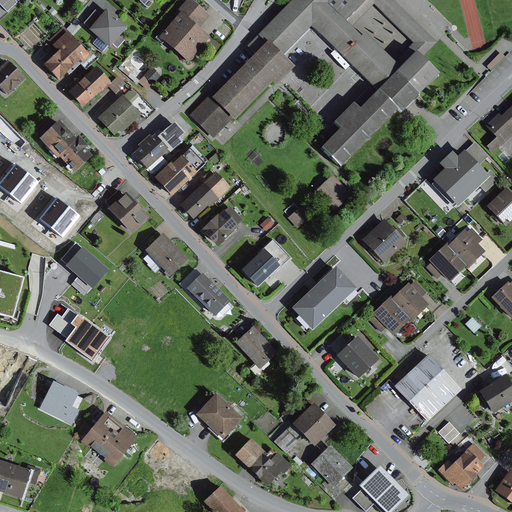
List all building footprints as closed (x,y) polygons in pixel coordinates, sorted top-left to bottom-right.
[(14,0),(0,0),(0,5),(7,13),(17,3),(14,0)] [(186,0),(177,10),(180,13),(199,29),(209,16),(190,0),(186,0)] [(254,53),(268,40),(282,55),(311,25),(378,91),(359,110),(353,104),(333,124),(340,129),(320,149),(340,168),(397,110),(401,114),(439,75),(422,59),(415,52),(400,68),(393,62),(364,32),(360,36),(351,27),(346,22),(367,0),(293,0),(247,46),(254,53)] [(415,52),(422,59),(437,43),(392,0),(367,0),(346,22),(351,27),(373,3),(382,12),(390,4),(421,34),(413,42),(393,62),(400,68),(415,52)] [(421,34),(390,4),(382,12),(413,42),(421,34)] [(89,29),(101,16),(95,10),(83,24),(89,29)] [(89,29),(88,31),(97,38),(92,44),(102,53),(107,47),(109,48),(112,45),(119,36),(127,27),(106,10),(101,16),(89,29)] [(199,29),(180,13),(158,38),(187,63),(209,38),(199,29)] [(57,52),(42,65),(58,82),(66,74),(68,76),(80,65),(85,71),(97,60),(88,49),(85,52),(66,32),(51,47),(57,52)] [(119,36),(112,45),(117,49),(124,41),(119,36)] [(282,55),(268,40),(254,53),(211,98),(209,97),(190,116),(213,139),(232,119),(234,121),(272,83),(275,86),(293,68),(282,55)] [(7,62),(0,68),(0,89),(7,96),(24,79),(7,62)] [(95,67),(67,93),(82,108),(98,94),(99,95),(108,87),(111,84),(111,83),(95,67)] [(143,77),(138,82),(146,90),(152,84),(153,85),(161,76),(152,67),(143,76),(143,77)] [(116,77),(111,83),(111,84),(108,87),(114,94),(120,88),(120,89),(125,84),(116,77)] [(122,96),(97,119),(113,137),(119,132),(121,134),(141,116),(146,120),(155,110),(131,88),(123,97),(122,96)] [(498,114),(485,126),(496,138),(511,122),(511,106),(500,117),(498,114)] [(58,122),(38,140),(57,160),(59,158),(73,174),(91,157),(84,150),(87,147),(77,137),(74,139),(58,122)] [(493,140),(499,147),(511,135),(511,122),(496,138),(493,140)] [(139,149),(132,155),(146,171),(168,151),(167,150),(174,144),(163,132),(156,138),(154,136),(151,138),(149,135),(137,146),(139,149)] [(499,147),(493,140),(486,147),(492,154),(499,147)] [(474,143),(465,152),(479,166),(488,157),(474,143)] [(170,163),(154,178),(171,197),(204,166),(198,159),(201,157),(192,147),(181,157),(180,157),(172,165),(170,163)] [(443,170),(432,181),(457,208),(479,187),(485,193),(499,180),(490,171),(486,174),(463,151),(456,157),(451,152),(439,165),(443,170)] [(20,162),(0,184),(0,186),(11,196),(32,173),(20,162)] [(43,183),(32,173),(11,196),(23,206),(43,183)] [(215,174),(180,207),(193,220),(207,207),(209,209),(229,189),(215,174)] [(332,175),(314,192),(333,212),(351,196),(332,175)] [(511,195),(506,189),(486,207),(505,228),(511,221),(511,195)] [(109,208),(107,210),(130,235),(148,218),(125,194),(123,196),(118,190),(105,203),(109,208)] [(57,191),(36,214),(48,225),(69,202),(57,191)] [(81,212),(69,202),(48,225),(60,235),(81,212)] [(223,211),(201,231),(217,247),(237,228),(236,226),(243,220),(229,206),(224,212),(223,211)] [(300,207),(287,218),(297,229),(309,218),(300,207)] [(407,219),(402,214),(395,220),(400,225),(407,219)] [(383,220),(362,241),(384,264),(406,243),(383,220)] [(466,233),(464,230),(448,245),(447,247),(466,267),(465,269),(466,271),(473,264),(482,255),(485,253),(478,245),(482,240),(471,229),(466,233)] [(162,234),(144,252),(170,278),(188,261),(162,234)] [(273,240),(263,250),(278,267),(280,268),(290,259),(273,240)] [(81,248),(75,244),(60,260),(67,266),(65,267),(78,278),(74,282),(87,293),(90,290),(91,291),(108,272),(81,248)] [(448,245),(447,244),(428,261),(431,263),(426,268),(437,280),(442,275),(449,283),(451,281),(460,273),(465,269),(466,267),(447,247),(448,245)] [(263,250),(240,271),(256,289),(278,267),(263,250)] [(335,268),(291,310),(298,317),(308,328),(312,332),(344,302),(354,292),(356,291),(335,268)] [(186,289),(200,275),(194,269),(179,284),(185,290),(186,289)] [(2,274),(0,273),(0,317),(11,320),(22,280),(2,274)] [(464,278),(460,273),(451,281),(455,286),(464,278)] [(200,275),(186,289),(214,317),(219,313),(228,303),(230,302),(201,274),(200,275)] [(507,283),(490,298),(511,321),(511,319),(511,281),(509,284),(507,283)] [(410,286),(408,283),(392,298),(390,300),(410,321),(408,322),(410,324),(417,317),(426,308),(429,306),(421,298),(426,294),(414,282),(410,286)] [(358,296),(354,292),(344,302),(347,306),(358,296)] [(392,298),(390,297),(372,314),(374,317),(369,321),(380,333),(385,329),(393,336),(394,335),(403,327),(408,322),(410,321),(390,300),(392,298)] [(94,301),(85,313),(113,333),(121,322),(94,301)] [(232,307),(228,303),(219,313),(222,316),(232,307)] [(426,308),(417,317),(419,320),(428,311),(426,308)] [(70,351),(71,349),(92,364),(107,344),(106,343),(113,333),(85,313),(84,312),(60,344),(70,351)] [(308,328),(298,317),(295,320),(305,331),(308,328)] [(481,327),(472,318),(464,325),(473,334),(481,327)] [(253,327),(235,344),(254,364),(260,370),(261,369),(277,353),(253,327)] [(407,331),(403,327),(394,335),(399,339),(407,331)] [(337,356),(336,357),(358,380),(364,374),(373,366),(379,360),(357,337),(348,345),(340,336),(329,347),(337,356)] [(428,356),(394,388),(427,423),(461,391),(428,356)] [(260,370),(254,364),(249,369),(256,376),(262,370),(261,369),(260,370)] [(376,369),(373,366),(364,374),(367,378),(376,369)] [(511,385),(505,375),(479,392),(493,415),(511,402),(511,385)] [(78,395),(52,383),(39,410),(71,426),(78,412),(77,411),(83,399),(77,396),(78,395)] [(215,394),(195,416),(208,428),(222,440),(234,428),(242,419),(215,394)] [(304,414),(292,425),(303,436),(314,447),(335,426),(313,404),(312,405),(307,400),(299,408),(304,414)] [(104,413),(80,443),(88,449),(90,447),(104,459),(103,461),(112,468),(136,438),(104,413)] [(463,437),(449,422),(438,433),(452,448),(463,437)] [(292,425),(274,442),(286,454),(299,442),(298,441),(303,436),(292,425)] [(222,440),(208,428),(207,429),(223,444),(236,430),(234,428),(222,440)] [(190,466),(157,439),(144,456),(159,468),(157,470),(175,485),(180,478),(190,466)] [(250,439),(234,457),(267,488),(279,474),(282,476),(291,467),(272,450),(267,455),(250,439)] [(457,453),(437,471),(452,487),(454,485),(461,492),(478,475),(477,474),(483,469),(478,463),(485,456),(473,443),(462,453),(463,454),(461,456),(457,453)] [(352,469),(330,446),(310,465),(333,488),(352,469)] [(0,493),(22,500),(27,484),(36,487),(41,470),(27,465),(25,470),(0,461),(0,493)] [(203,477),(190,466),(180,478),(193,489),(203,477)] [(362,482),(357,487),(360,490),(351,499),(364,511),(365,511),(373,505),(379,511),(393,511),(409,497),(378,466),(362,482)] [(511,473),(509,471),(494,492),(511,504),(511,473)] [(357,487),(362,482),(354,474),(354,480),(343,491),(351,499),(360,490),(357,487)] [(242,511),(220,487),(203,503),(211,511),(242,511)]
